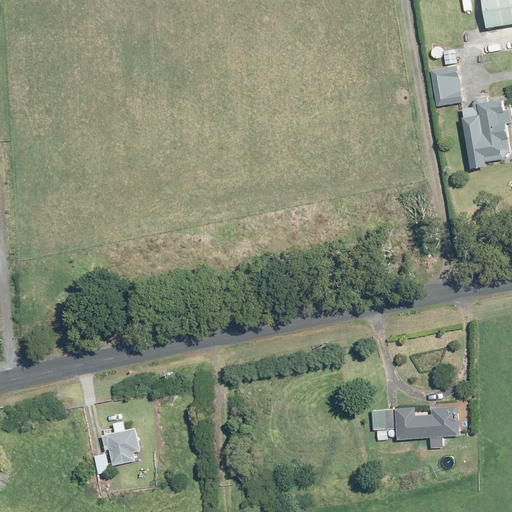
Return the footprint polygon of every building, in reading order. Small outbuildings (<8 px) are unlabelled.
[(456,0),(444,2),(445,12),(457,11),(456,0)] [(511,0),(483,0),(487,28),(511,23),(511,0)] [(457,49),(444,52),(447,64),(459,62),(457,49)] [(459,66),(432,70),(438,106),(465,102),(459,66)] [(474,108),(463,109),(465,118),(464,118),(471,168),(487,166),(486,156),(505,153),(503,140),(509,139),(504,100),(489,102),(489,97),(481,97),(473,104),(474,108)] [(378,429),(379,439),(390,439),(389,428),(397,428),(398,439),(431,437),(432,448),(445,447),(445,436),(460,435),(459,405),(433,406),(433,413),(416,414),(416,407),(396,408),(373,409),(374,429),(378,429)] [(142,449),(137,426),(126,428),(125,421),(114,423),(116,432),(103,434),(106,450),(111,449),(114,464),(137,460),(135,450),(142,449)]
